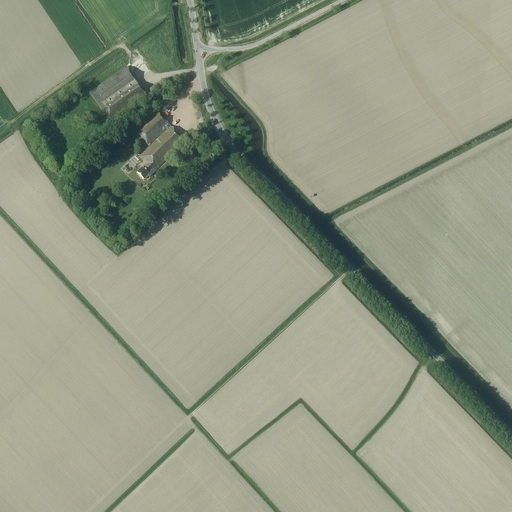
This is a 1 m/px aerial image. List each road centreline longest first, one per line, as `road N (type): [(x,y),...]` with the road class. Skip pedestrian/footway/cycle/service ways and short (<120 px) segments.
road 1 (tertiary): [(511,436),(234,151),(213,117),(198,52)]
road 2 (unclassified): [(198,52),(257,44),(343,0)]
